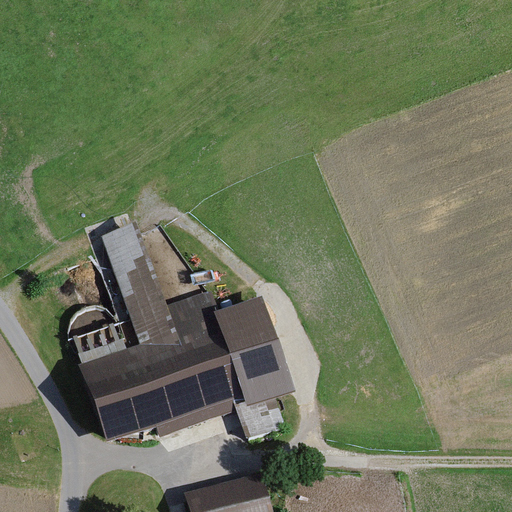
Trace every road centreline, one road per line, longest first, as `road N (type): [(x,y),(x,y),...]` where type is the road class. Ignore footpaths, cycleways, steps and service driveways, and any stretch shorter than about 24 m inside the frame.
road 1 (track): [(511,463),(148,463),(80,454)]
road 2 (residential): [(80,454),(0,314)]
